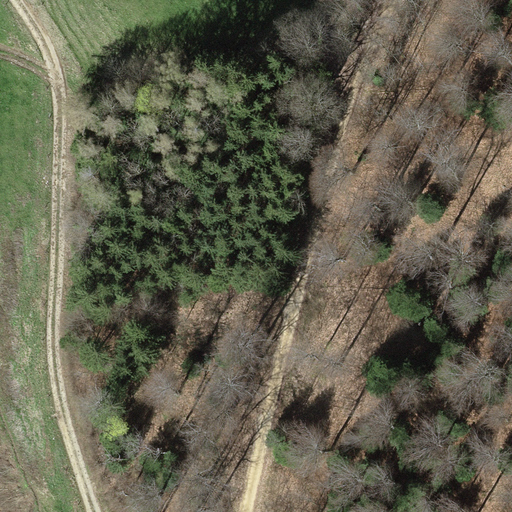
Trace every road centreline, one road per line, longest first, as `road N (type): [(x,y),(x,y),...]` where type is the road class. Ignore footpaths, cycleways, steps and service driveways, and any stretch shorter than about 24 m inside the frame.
road 1 (track): [(393,0),(340,120),(248,511)]
road 2 (track): [(92,511),(70,447),(54,351),(59,92),(37,27),(18,0)]
